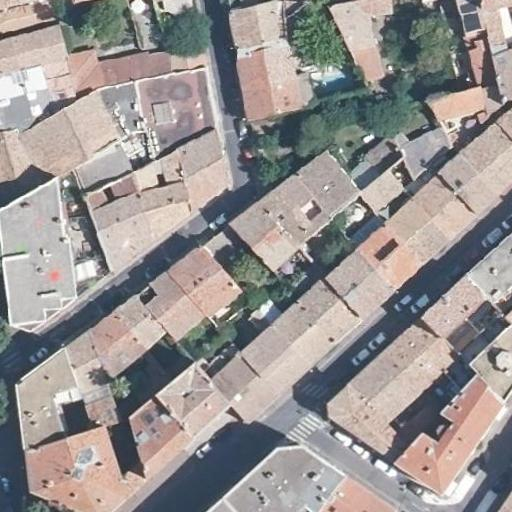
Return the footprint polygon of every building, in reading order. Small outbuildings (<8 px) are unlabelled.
[(0,0),(0,28),(55,15),(52,0),(0,0)] [(146,0),(147,1),(143,3),(145,10),(155,6),(153,0),(146,0)] [(189,6),(193,5),(192,0),(153,0),(155,6),(156,12),(168,10),(180,19),(189,6)] [(235,50),(285,37),(284,17),(283,0),(226,0),(230,20),(235,50)] [(283,0),(284,17),(300,6),(309,0),(283,0)] [(355,57),(366,79),(382,75),(367,13),(389,10),(388,0),(340,0),(328,4),(355,57)] [(464,31),(485,29),(478,0),(455,0),(459,11),(464,31)] [(511,0),(478,0),(485,29),(489,47),(495,79),(496,83),(502,105),(511,95),(511,0)] [(284,17),(285,37),(286,41),(296,39),(308,35),(300,6),(284,17)] [(0,91),(43,76),(38,60),(64,52),(58,25),(0,39),(0,91)] [(244,96),(248,120),(371,89),(366,79),(355,57),(305,69),(296,39),(286,41),(285,37),(235,50),(237,61),(240,74),(244,96)] [(461,61),(472,58),(469,49),(467,42),(457,44),(461,61)] [(480,83),(495,79),(489,47),(469,49),(472,58),(480,83)] [(165,48),(140,53),(146,78),(172,72),(168,56),(165,48)] [(140,53),(96,63),(92,49),(65,55),(74,93),(93,89),(146,78),(140,53)] [(168,56),(172,72),(205,66),(202,49),(168,56)] [(25,132),(93,89),(74,93),(65,55),(64,52),(38,60),(43,76),(0,91),(0,137),(16,135),(19,135),(21,134),(23,133),(25,132)] [(146,78),(93,89),(25,132),(23,133),(21,134),(19,135),(16,135),(0,137),(0,207),(117,142),(133,169),(150,161),(160,156),(176,148),(217,128),(205,66),(172,72),(146,78)] [(480,84),(459,90),(428,100),(448,144),(451,147),(458,154),(494,194),(509,180),(511,177),(511,139),(491,114),(502,105),(496,83),(481,87),(480,84)] [(511,95),(502,105),(491,114),(511,139),(511,95)] [(223,159),(217,128),(176,148),(190,211),(210,196),(228,183),(223,159)] [(83,194),(133,169),(117,142),(0,207),(0,237),(3,264),(11,325),(30,330),(110,270),(83,194)] [(483,205),(494,194),(458,154),(451,161),(444,154),(451,147),(448,144),(428,163),(435,170),(474,213),(483,205)] [(190,211),(176,148),(160,156),(164,176),(155,181),(150,161),(133,169),(151,239),(172,224),(190,211)] [(387,171),(402,188),(414,176),(405,156),(387,171)] [(151,239),(133,169),(83,194),(110,270),(132,254),(151,239)] [(459,226),(474,213),(435,170),(431,173),(434,176),(412,199),(446,238),(459,226)] [(374,213),(402,188),(387,171),(357,194),(374,213)] [(311,235),(329,219),(294,175),(274,190),(258,203),(297,246),(311,235)] [(374,213),(357,194),(329,219),(346,238),(374,213)] [(431,252),(446,238),(412,199),(409,196),(406,199),(408,202),(384,224),(419,263),(431,252)] [(291,251),(297,246),(258,203),(241,216),(229,225),(247,244),(276,277),(297,257),(291,251)] [(405,276),(419,263),(384,224),(360,247),(355,243),(352,245),(357,250),(392,288),(405,276)] [(233,255),(247,244),(229,225),(201,246),(225,274),(238,263),(233,255)] [(511,232),(482,260),(463,277),(486,299),(500,314),(511,304),(511,303),(511,232)] [(297,246),(313,264),(314,263),(325,252),(311,235),(297,246)] [(206,314),(239,290),(225,274),(201,246),(184,258),(167,271),(206,314)] [(377,302),(392,288),(357,250),(326,278),(361,317),(377,302)] [(347,330),(361,317),(326,278),(313,264),(303,272),(310,278),(311,279),(313,280),(314,281),(316,281),(299,297),(297,295),(294,297),(334,342),(347,330)] [(219,339),(223,334),(216,326),(206,314),(167,271),(158,278),(134,296),(192,359),(194,361),(219,339)] [(443,340),(486,299),(463,277),(441,297),(421,316),(443,340)] [(127,301),(114,310),(149,353),(156,362),(170,379),(192,359),(134,296),(127,301)] [(320,354),(334,342),(294,297),(290,299),(294,303),(274,322),(269,317),(265,320),(307,367),(320,354)] [(511,386),(511,325),(500,314),(486,299),(443,340),(475,374),(502,402),(511,386)] [(511,305),(511,304),(500,314),(511,325),(511,305)] [(290,382),(307,367),(265,320),(256,309),(249,314),(264,330),(240,353),(277,394),(290,382)] [(99,321),(88,330),(107,380),(132,360),(136,364),(149,353),(114,310),(99,321)] [(469,381),(475,374),(443,340),(421,316),(402,333),(384,350),(422,391),(451,364),(469,381)] [(79,385),(94,429),(105,427),(123,422),(117,407),(107,380),(88,330),(75,339),(66,346),(79,385)] [(269,402),(277,394),(240,353),(223,334),(219,339),(224,345),(200,367),(206,373),(203,375),(229,402),(244,420),(244,422),(246,424),(269,402)] [(79,385),(66,346),(18,382),(21,409),(26,450),(67,438),(53,393),(79,385)] [(392,418),(422,391),(384,350),(366,366),(346,385),(407,450),(414,441),(392,418)] [(170,379),(153,394),(193,435),(209,421),(229,402),(203,375),(206,373),(200,367),(194,361),(192,359),(170,379)] [(117,407),(123,422),(127,418),(153,394),(170,379),(156,362),(148,369),(153,376),(134,391),(136,392),(117,407)] [(474,443),(502,402),(475,374),(469,381),(464,386),(440,412),(419,435),(414,441),(407,450),(396,461),(419,477),(441,492),(474,443)] [(432,402),(440,412),(464,386),(455,379),(432,402)] [(396,461),(407,450),(346,385),(327,402),(327,415),(366,441),(396,461)] [(153,394),(127,418),(140,458),(146,479),(171,455),(193,435),(153,394)] [(419,435),(440,412),(432,402),(409,425),(419,435)] [(105,427),(94,429),(67,438),(26,450),(30,479),(31,492),(63,505),(82,511),(110,511),(126,497),(120,477),(105,427)] [(318,511),(344,475),(303,447),(277,448),(253,470),(208,511),(295,511),(305,503),(314,511),(317,511),(318,511)] [(146,479),(140,458),(120,477),(126,497),(137,487),(146,479)] [(394,511),(395,510),(377,498),(344,475),(318,511),(317,511),(394,511)] [(511,511),(511,490),(502,506),(497,511),(511,511)]
